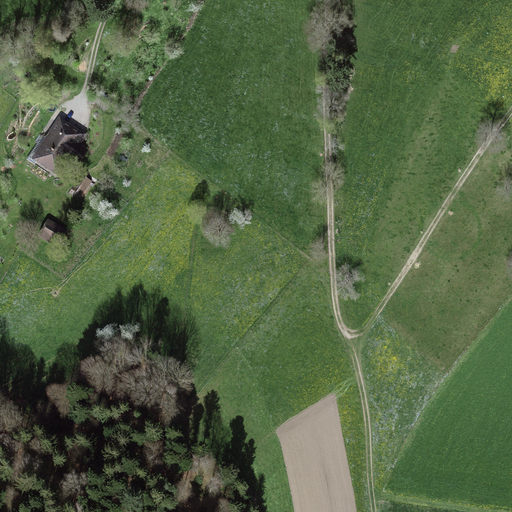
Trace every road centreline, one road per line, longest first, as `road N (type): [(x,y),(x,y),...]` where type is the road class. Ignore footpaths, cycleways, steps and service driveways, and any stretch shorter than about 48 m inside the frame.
road 1 (track): [(511,108),(405,270),(362,329),(349,333),(366,409),(373,511)]
road 2 (track): [(329,0),(329,209),(336,310),(349,333)]
